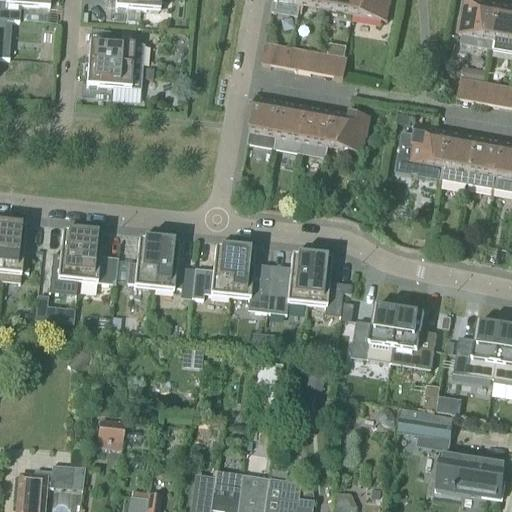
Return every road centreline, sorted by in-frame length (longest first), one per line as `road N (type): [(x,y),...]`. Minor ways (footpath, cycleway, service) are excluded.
road 1 (residential): [(215,226),(341,241),(420,274),(511,293)]
road 2 (residential): [(215,226),(0,204)]
road 3 (residential): [(0,137),(38,138),(58,125),(68,0)]
road 4 (residential): [(215,226),(239,83)]
